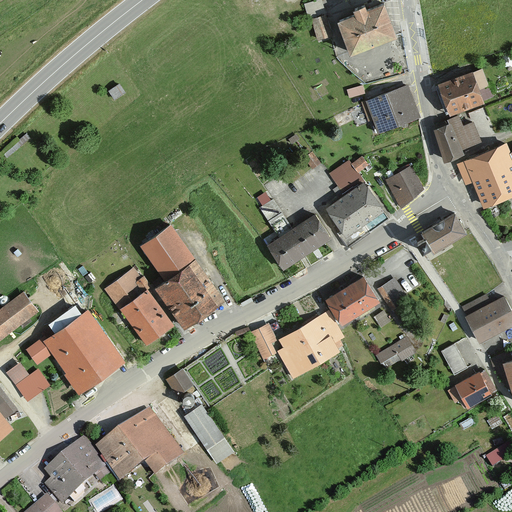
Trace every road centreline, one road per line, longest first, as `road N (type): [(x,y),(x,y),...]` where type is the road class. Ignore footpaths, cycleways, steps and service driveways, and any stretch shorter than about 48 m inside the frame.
road 1 (tertiary): [(0,482),(189,345),(398,227)]
road 2 (residential): [(511,403),(398,227)]
road 3 (tertiary): [(453,192),(435,151),(407,0)]
road 4 (primary): [(0,124),(144,0)]
